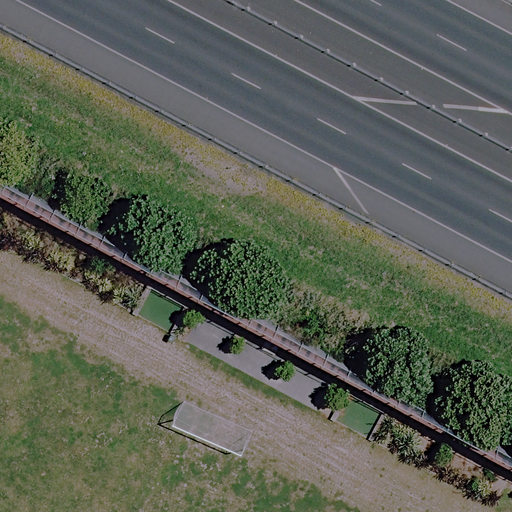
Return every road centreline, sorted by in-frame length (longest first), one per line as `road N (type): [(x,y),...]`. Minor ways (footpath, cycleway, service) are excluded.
road 1 (motorway): [(511,217),(100,0)]
road 2 (motorway): [(382,0),(511,68)]
